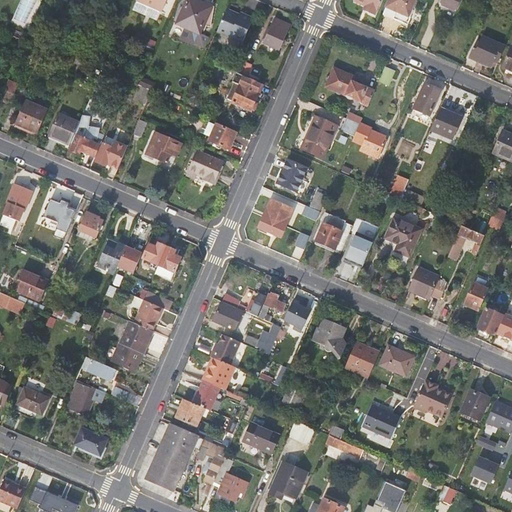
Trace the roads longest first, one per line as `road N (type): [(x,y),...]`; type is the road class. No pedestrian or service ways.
road 1 (residential): [(511,367),(222,242)]
road 2 (residential): [(222,242),(116,490)]
road 3 (residential): [(319,16),(222,242)]
road 4 (residential): [(222,242),(0,144)]
road 5 (residential): [(319,16),(511,100)]
road 6 (residential): [(0,439),(116,490)]
